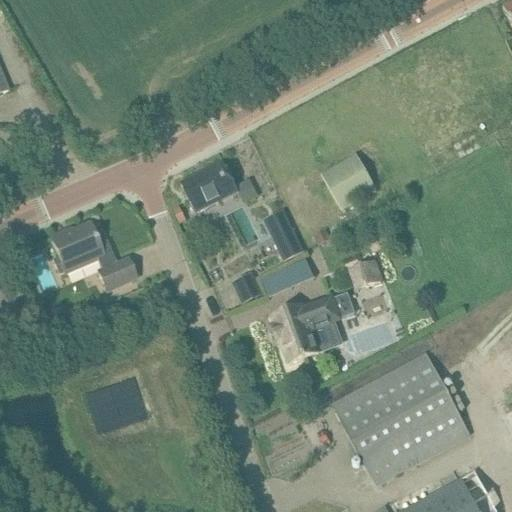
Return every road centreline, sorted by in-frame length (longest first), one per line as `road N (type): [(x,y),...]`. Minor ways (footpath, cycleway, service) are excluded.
road 1 (unclassified): [(267,511),(139,165)]
road 2 (unclassified): [(139,165),(457,0)]
road 3 (unclassified): [(0,227),(139,165)]
